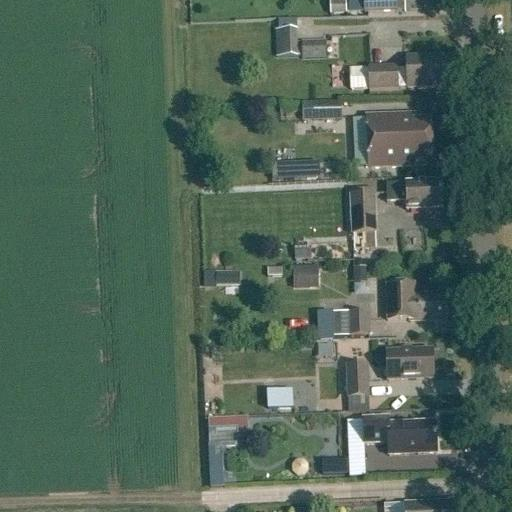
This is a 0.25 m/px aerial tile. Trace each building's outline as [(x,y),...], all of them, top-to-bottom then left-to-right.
[(365,0),(366,15),(394,15),(394,13),(443,12),(443,0),(365,0)] [(298,57),(297,31),(276,31),(276,58),(298,57)] [(327,61),(327,44),(302,45),(303,62),(327,61)] [(408,90),(408,91),(446,90),(445,58),(406,59),(407,71),(398,71),(398,69),(350,71),(351,93),(399,91),(399,90),(408,90)] [(342,104),(313,104),(313,123),(342,122),(342,104)] [(414,118),(367,119),(369,171),(426,169),(426,157),(432,157),(431,122),(414,123),(414,118)] [(275,179),(313,179),(313,167),(274,168),(275,179)] [(441,184),(387,186),(388,204),(407,203),(407,214),(442,212),(441,184)] [(352,198),(353,239),(376,238),(374,198),(352,198)] [(320,293),(319,272),(295,272),(295,294),(320,293)] [(240,286),(240,273),(217,274),(217,286),(240,286)] [(385,288),(386,324),(407,324),(407,325),(447,324),(446,302),(441,303),(441,296),(414,296),(413,287),(385,288)] [(369,314),(317,315),(317,344),(333,343),(333,339),(369,338),(369,314)] [(433,352),(387,353),(388,383),(434,381),(433,352)] [(370,400),(369,366),(346,366),(348,401),(370,400)] [(259,391),(261,409),(288,408),(287,390),(259,391)] [(249,420),(209,421),(209,431),(237,430),(237,436),(250,436),(249,420)] [(389,420),(364,421),(365,446),(389,445),(390,457),(437,455),(436,424),(389,426),(389,420)] [(342,475),(342,463),(318,463),(318,476),(342,475)] [(454,511),(454,501),(406,503),(406,511),(454,511)]
